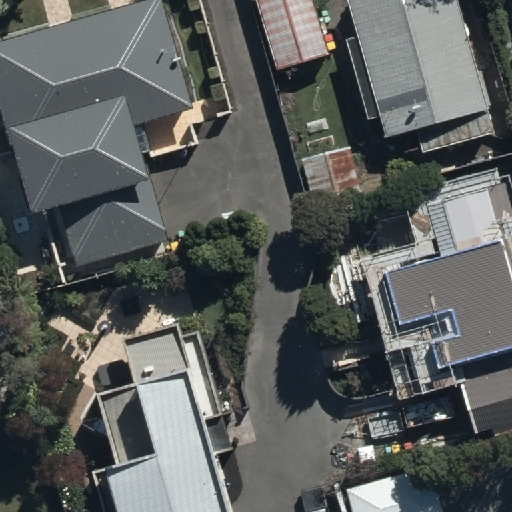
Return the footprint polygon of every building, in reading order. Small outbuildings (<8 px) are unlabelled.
[(198,113),(164,0),(157,0),(0,47),(0,92),(16,146),(18,146),(37,209),(63,201),(85,273),(178,246),(154,167),(202,153),(191,115),(198,113)] [(315,0),(261,0),(280,70),(330,57),(315,0)] [(391,140),(416,133),(423,155),(499,134),(459,0),(349,0),(361,40),(348,45),(372,124),(385,120),(391,140)] [(366,194),(353,148),(304,162),(317,208),(366,194)] [(444,253),(387,270),(418,386),(459,374),(478,440),(511,430),(511,209),(505,186),(430,208),(444,253)] [(119,466),(96,476),(105,511),(235,511),(222,458),(233,455),(202,334),(182,339),(179,325),(127,339),(139,388),(101,398),(119,466)] [(443,511),(446,511),(430,457),(345,480),(354,511),(443,511)]
